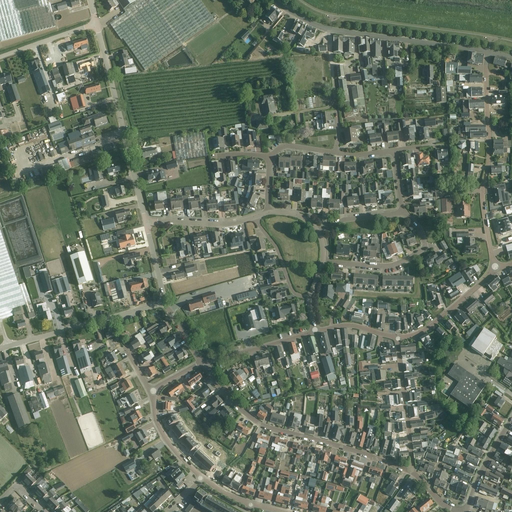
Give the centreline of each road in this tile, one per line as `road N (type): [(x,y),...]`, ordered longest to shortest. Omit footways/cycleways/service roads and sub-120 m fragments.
road 1 (residential): [(411,471),(258,423),(203,363)]
road 2 (residential): [(487,51),(329,29),(272,0)]
road 3 (residential): [(494,270),(483,202),(487,51)]
road 4 (unclassified): [(146,221),(95,23)]
road 5 (unclassified): [(0,347),(161,302)]
road 6 (unknown): [(329,29),(332,104),(250,120)]
road 7 (residential): [(402,212),(421,230),(423,249),(381,266),(322,261)]
road 8 (residential): [(411,471),(397,338)]
road 9 (residential): [(494,270),(429,327),(397,338)]
